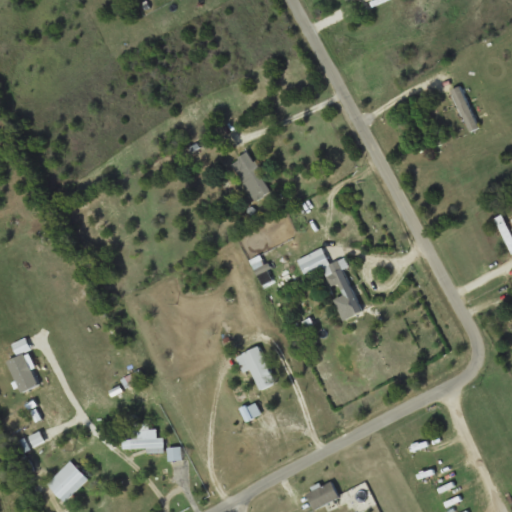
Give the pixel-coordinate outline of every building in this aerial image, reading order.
[(363,0),(369,8),(376,3),(374,0),(363,0)] [(480,128),(462,85),(451,90),(469,132),(480,128)] [(275,190),(250,152),(234,163),(258,201),(275,190)] [(511,231),(503,214),(496,218),(511,251),(511,231)] [(270,270),(261,255),(251,261),(263,282),(269,279),(266,272),(270,270)] [(337,273),(353,316),(361,313),(345,270),(337,273)] [(137,312),(155,345),(162,342),(144,309),(137,312)] [(373,347),(385,386),(395,383),(383,344),(373,347)] [(246,373),(253,370),(263,391),(279,383),(261,346),(239,357),(246,373)] [(263,415),(258,403),(242,409),(247,421),(263,415)] [(166,437),(158,437),(158,430),(135,430),(135,439),(125,439),(125,449),(166,449),(166,437)] [(48,483),(67,501),(90,478),(72,460),(48,483)] [(342,497),(334,480),(309,493),(317,509),(342,497)]
